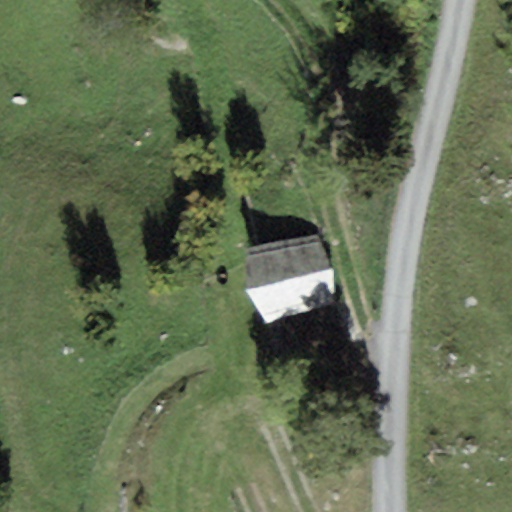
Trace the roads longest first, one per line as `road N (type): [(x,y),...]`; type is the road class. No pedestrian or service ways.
road 1 (unclassified): [(461,0),(409,240),(395,511)]
road 2 (track): [(399,385),(370,324),(342,214),(325,70),(292,0)]
road 3 (track): [(315,511),(239,364),(203,358),(166,371),(130,407),(107,511)]
